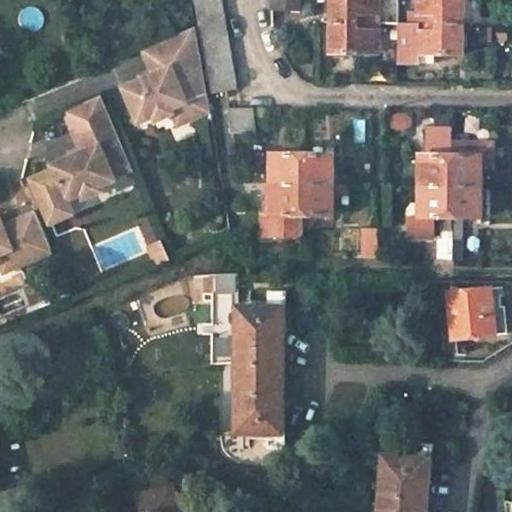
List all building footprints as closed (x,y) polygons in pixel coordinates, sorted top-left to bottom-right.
[(224,4),(223,0),(195,0),(210,89),(238,85),(224,4)] [(270,0),(270,11),(300,11),(299,0),(270,0)] [(377,13),(377,0),(332,0),(332,21),(357,21),(357,12),(377,13)] [(418,0),(419,13),(441,13),(441,23),(467,24),(466,0),(418,0)] [(377,22),(377,13),(357,12),(357,21),(357,30),(366,30),(367,21),(377,22)] [(441,13),(419,13),(419,19),(419,23),(431,23),(441,23),(441,13)] [(357,21),(332,21),(332,50),(377,52),(377,30),(366,30),(357,30),(357,21)] [(467,24),(441,23),(441,32),(431,32),(420,32),(420,52),(467,52),(467,24)] [(441,23),(431,23),(431,32),(441,32),(441,23)] [(206,107),(191,27),(153,43),(163,67),(151,73),(123,86),(137,118),(151,113),(153,116),(172,108),(185,103),(190,115),(206,107)] [(163,67),(153,43),(141,48),(151,73),(163,67)] [(357,60),(346,59),(340,62),(341,82),(357,82),(357,60)] [(68,130),(107,112),(99,93),(60,109),(68,130)] [(185,103),(172,108),(177,121),(190,115),(185,103)] [(230,133),(254,133),(254,109),(230,109),(230,133)] [(127,157),(107,112),(68,130),(77,151),(48,164),(50,168),(65,200),(66,200),(80,193),(82,197),(99,189),(97,185),(113,178),(112,175),(107,166),(127,157)] [(422,183),(453,184),(453,155),(453,128),(431,128),(430,154),(423,153),(422,183)] [(306,151),(275,150),(274,179),(305,180),(306,151)] [(335,151),(306,151),(305,180),(335,181),(335,151)] [(484,155),(453,155),(453,184),(483,185),(484,155)] [(131,167),(127,157),(107,166),(112,175),(131,167)] [(65,200),(50,168),(28,177),(47,223),(70,210),(66,200),(65,200)] [(274,179),(273,211),(273,233),(304,234),(305,211),(305,180),(274,179)] [(335,181),(305,180),(305,211),(334,212),(335,181)] [(453,184),(422,183),(421,214),(408,213),(407,235),(434,236),(434,215),(452,215),(453,184)] [(483,185),(453,184),(452,215),(452,233),(463,233),(464,215),(482,215),(483,185)] [(265,210),(264,233),(273,233),(273,211),(265,210)] [(0,225),(0,260),(11,255),(16,267),(49,252),(33,214),(1,227),(0,225)] [(378,225),(361,225),(360,254),(377,254),(378,225)] [(436,235),(435,257),(451,258),(452,235),(436,235)] [(11,255),(0,260),(0,271),(1,273),(16,267),(11,255)] [(494,287),(452,291),(456,338),(497,334),(494,287)] [(267,308),(239,309),(239,346),(236,346),(237,396),(240,397),(241,434),(269,434),(269,449),(286,449),(285,429),(276,429),(276,409),(285,409),(285,372),(284,330),(275,330),(275,311),(284,311),(283,293),(266,293),(267,308)] [(284,311),(275,311),(275,330),(284,330),(284,311)] [(285,409),(276,409),(276,429),(285,429),(285,409)] [(416,458),(389,455),(386,491),(382,491),(379,511),(428,511),(430,491),(431,484),(422,483),(424,461),(433,462),(434,444),(418,442),(416,458)] [(433,462),(424,461),(422,483),(431,484),(433,462)] [(183,511),(178,492),(168,487),(146,493),(149,503),(142,505),(143,511),(183,511)] [(149,503),(146,493),(139,495),(142,505),(149,503)]
